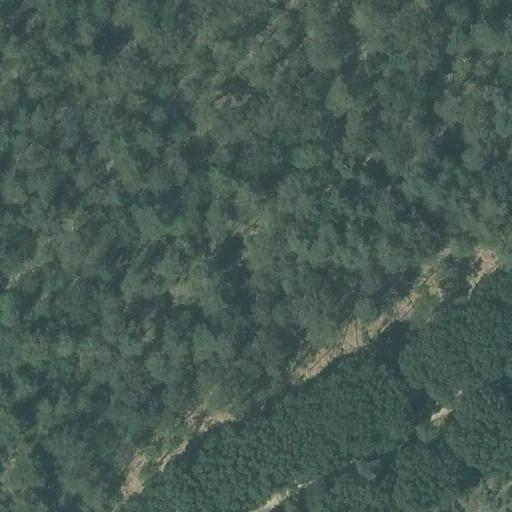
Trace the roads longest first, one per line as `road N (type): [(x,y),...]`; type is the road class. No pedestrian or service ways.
road 1 (track): [(248,511),(511,371)]
road 2 (track): [(54,511),(0,375)]
